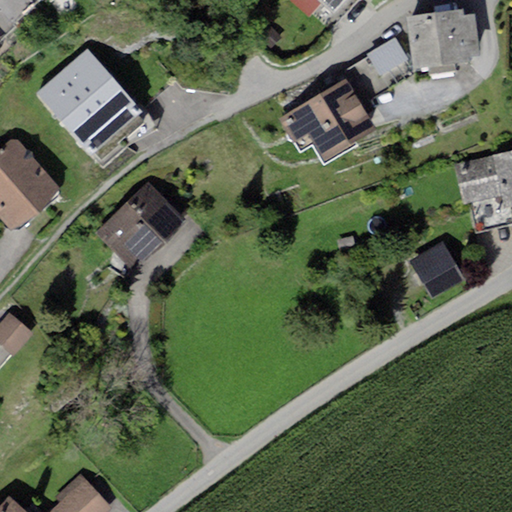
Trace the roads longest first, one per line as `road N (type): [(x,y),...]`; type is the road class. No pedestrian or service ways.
road 1 (unclassified): [(511,278),(335,388),(168,511)]
road 2 (residential): [(148,153),(315,67),(372,33),(397,7),(421,0)]
